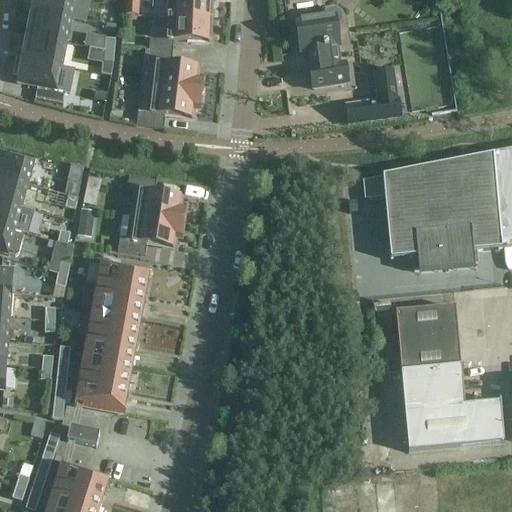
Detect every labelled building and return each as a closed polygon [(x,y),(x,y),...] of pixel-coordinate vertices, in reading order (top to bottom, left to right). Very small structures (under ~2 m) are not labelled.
[(71,22),(74,0),(33,0),(31,14),(71,22)] [(125,0),(125,18),(138,18),(138,0),(125,0)] [(214,0),(167,0),(167,19),(211,21),(212,0),(214,0)] [(309,70),(312,91),(348,86),(345,65),(339,66),(337,49),(339,49),(337,31),(342,24),(340,16),(334,11),(326,12),(321,19),(295,23),(300,54),(309,53),(312,70),(309,70)] [(66,45),(71,22),(31,14),(27,38),(66,45)] [(209,45),(211,21),(167,19),(167,21),(170,21),(168,43),(149,42),(148,54),(172,56),(173,43),(209,45)] [(61,69),(66,45),(27,38),(22,61),(61,69)] [(114,54),(115,42),(105,41),(104,53),(114,54)] [(113,66),(114,54),(104,53),(102,65),(113,66)] [(197,83),(198,72),(171,68),(172,56),(148,54),(147,66),(157,67),(154,92),(200,97),(202,84),(197,83)] [(57,93),(61,69),(22,61),(17,85),(37,89),(35,102),(62,107),(65,94),(57,93)] [(400,121),(394,73),(374,76),(378,103),(370,104),(372,124),(400,121)] [(198,111),(200,97),(154,92),(151,116),(137,114),(136,127),(163,132),(165,118),(192,121),(194,110),(198,111)] [(94,102),(105,104),(107,96),(95,93),(94,102)] [(68,120),(71,110),(45,104),(42,114),(68,120)] [(0,179),(27,187),(34,163),(2,155),(0,154),(0,179)] [(511,154),(493,157),(501,245),(511,244),(511,154)] [(470,255),(502,252),(501,245),(493,157),(382,179),(362,184),(364,202),(384,200),(390,262),(412,260),(414,273),(471,267),(470,255)] [(77,199),(83,170),(71,168),(64,196),(77,199)] [(27,187),(0,179),(0,204),(21,210),(27,187)] [(182,226),(184,213),(180,212),(181,201),(154,197),(156,184),(129,179),(126,193),(133,194),(129,218),(182,226)] [(96,196),(99,185),(87,182),(85,194),(96,196)] [(75,212),(77,200),(67,198),(65,210),(75,212)] [(21,210),(0,204),(0,229),(14,233),(21,210)] [(180,240),(182,226),(129,218),(125,242),(119,241),(117,254),(145,258),(147,246),(174,250),(175,239),(180,240)] [(93,227),(79,225),(77,238),(91,240),(93,227)] [(8,256),(15,258),(19,256),(23,240),(22,235),(14,233),(0,229),(0,255),(8,257),(8,256)] [(67,247),(70,236),(60,233),(57,245),(67,247)] [(67,278),(70,266),(60,264),(57,276),(67,278)] [(125,403),(149,273),(101,264),(75,408),(118,416),(123,417),(123,413),(125,403)] [(0,295),(10,296),(12,272),(0,270),(0,295)] [(65,290),(67,278),(57,276),(55,288),(65,290)] [(0,319),(9,320),(10,296),(0,295),(0,319)] [(397,342),(457,337),(454,310),(395,315),(397,342)] [(54,323),(55,311),(45,311),(44,323),(54,323)] [(0,343),(7,344),(9,320),(0,319),(0,343)] [(54,335),(54,323),(44,323),(44,335),(54,335)] [(457,337),(397,342),(400,375),(460,369),(457,337)] [(68,363),(70,351),(60,349),(58,361),(68,363)] [(51,372),(52,360),(42,359),(41,371),(51,372)] [(67,374),(68,363),(58,361),(57,373),(67,374)] [(463,408),(460,369),(400,375),(408,457),(503,448),(499,405),(463,408)] [(50,384),(51,372),(41,371),(40,383),(50,384)] [(66,386),(67,374),(57,373),(56,385),(66,386)] [(64,398),(66,386),(56,385),(54,397),(64,398)] [(389,393),(390,414),(402,413),(401,393),(389,393)] [(63,410),(64,398),(54,397),(53,409),(63,410)] [(62,422),(63,410),(53,409),(52,421),(62,422)] [(67,444),(96,450),(99,436),(70,430),(67,444)] [(53,457),(57,446),(48,443),(44,454),(53,457)] [(50,469),(53,457),(44,454),(40,466),(50,469)] [(98,511),(105,493),(104,493),(109,480),(104,479),(62,465),(47,511),(98,511)] [(46,480),(50,469),(40,466),(36,477),(46,480)] [(42,492),(46,480),(36,477),(33,488),(42,492)] [(25,493),(29,481),(19,478),(15,489),(25,493)] [(38,503),(42,492),(33,488),(29,500),(38,503)] [(21,504),(25,493),(15,489),(12,501),(21,504)] [(369,511),(378,510),(375,495),(329,503),(330,511),(369,511)] [(27,511),(35,511),(38,503),(29,500),(25,511),(27,511)]
